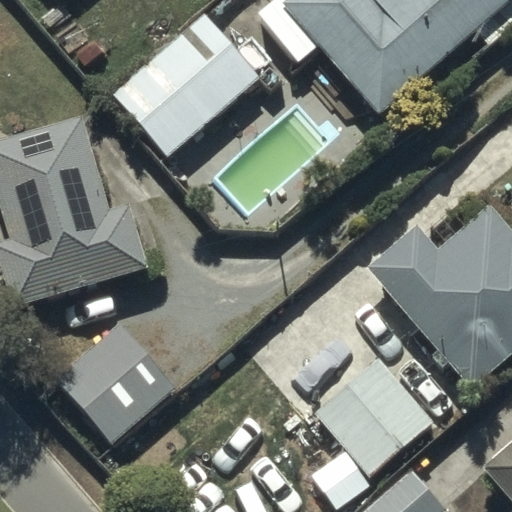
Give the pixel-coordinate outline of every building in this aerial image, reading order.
[(511,0),(296,0),(280,14),(333,74),(325,82),(342,101),(351,93),(377,123),(475,37),(487,50),(511,28),(511,0)] [(202,21),(109,99),(166,165),(257,85),(202,21)] [(79,128),(0,151),(0,220),(9,249),(0,251),(0,281),(10,316),(146,276),(127,213),(106,219),(79,128)] [(416,235),(367,280),(470,398),(511,361),(511,240),(487,212),(435,257),(416,235)] [(34,401),(95,467),(175,395),(115,329),(34,401)] [(378,365),(313,422),(367,484),(432,428),(378,365)] [(511,451),(483,476),(511,509),(511,451)] [(440,511),(407,476),(367,511),(440,511)]
